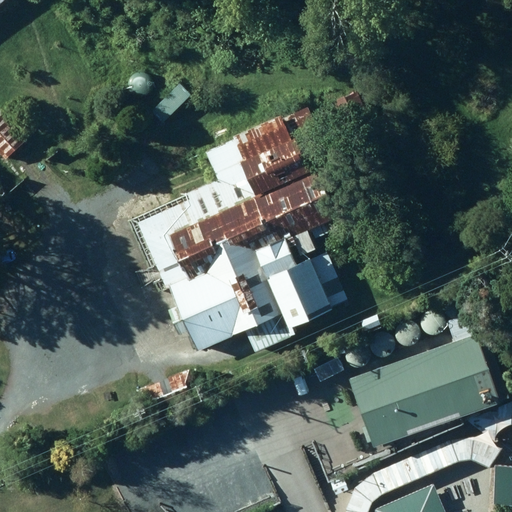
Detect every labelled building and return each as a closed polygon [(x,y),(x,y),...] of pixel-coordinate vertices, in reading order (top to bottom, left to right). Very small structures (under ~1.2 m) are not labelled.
[(368,113),(357,94),(333,108),(344,127),(368,113)] [(226,177),(195,191),(197,196),(146,218),(203,348),(252,327),(262,349),(302,332),(298,324),(356,299),(333,248),(326,251),(320,237),(338,229),(341,235),(367,224),(350,186),(335,193),(322,165),(316,168),(310,156),(324,149),(316,130),(325,125),(316,104),(290,116),(288,111),(239,132),(241,136),(213,148),(226,177)] [(26,139),(0,110),(0,154),(4,159),(26,139)] [(445,204),(422,216),(430,231),(453,219),(445,204)] [(357,369),(453,329),(443,306),(348,347),(357,369)] [(375,313),(359,319),(363,328),(379,322),(375,313)] [(511,399),(490,335),(362,378),(384,443),(511,400),(511,399)] [(189,369),(138,390),(148,413),(198,392),(189,369)] [(353,511),(374,511),(379,499),(387,492),(465,459),(476,457),(485,459),(487,464),(502,457),(495,441),(480,436),(465,436),(378,474),(362,487),(352,508),(353,511)] [(450,511),(439,484),(383,507),(384,511),(450,511)]
